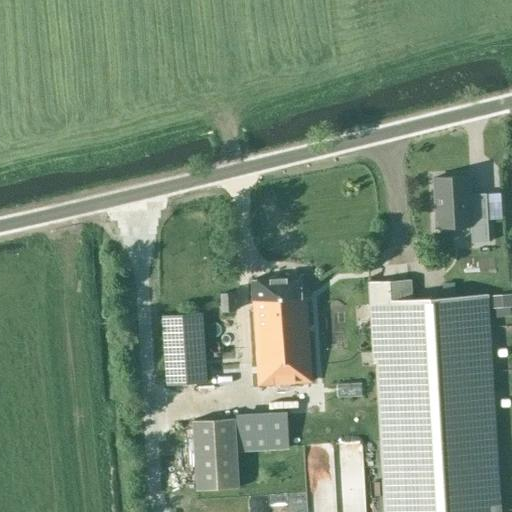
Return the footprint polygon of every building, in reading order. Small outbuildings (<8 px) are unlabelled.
[(468,176),(433,178),(436,227),(470,225),(471,243),(488,242),(487,216),(471,217),(468,176)] [(255,279),(251,279),(258,386),(311,382),(306,297),(303,297),(302,275),(255,278),(255,279)] [(410,281),(368,283),(373,362),(380,361),(388,511),(496,511),(483,296),(411,301),(410,281)] [(232,291),(220,293),(222,310),(234,309),(232,291)] [(206,382),(201,313),(162,315),(166,385),(206,382)] [(286,448),(284,415),(236,417),(238,451),(286,448)] [(237,488),(233,419),(190,421),(194,490),(237,488)]
